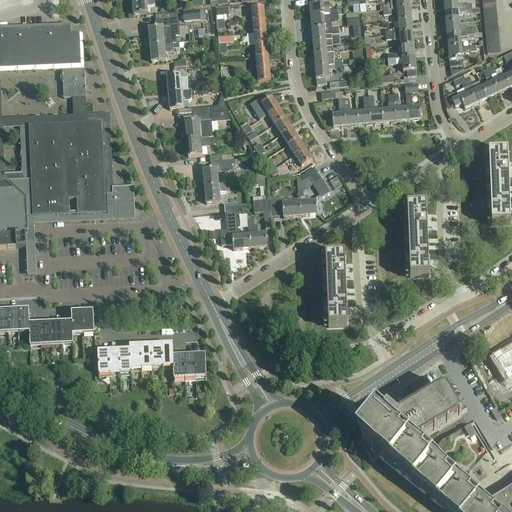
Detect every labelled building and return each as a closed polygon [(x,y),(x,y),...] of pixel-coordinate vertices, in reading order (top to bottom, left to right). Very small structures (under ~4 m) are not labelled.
[(135,0),(132,0),(134,17),(148,16),(147,8),(153,7),(155,6),(155,3),(161,2),(161,0),(135,0)] [(391,12),(398,11),(397,11),(410,10),(409,0),(389,0),(390,7),(383,7),(383,12),(391,11),(391,12)] [(454,0),(444,1),(445,13),(472,11),(471,6),(463,7),(463,6),(457,6),(456,0),(454,0)] [(328,5),(309,6),(310,19),(323,18),(329,17),(337,17),(337,11),(329,12),(329,11),(330,10),(329,5),(328,5)] [(216,10),(217,22),(224,21),(223,17),(228,17),(228,9),(216,10)] [(251,11),(252,23),(265,22),(264,10),(251,11)] [(397,11),(398,11),(399,23),(411,22),(410,10),(397,11)] [(445,13),(446,26),(459,25),(458,17),(472,16),(472,11),(445,13)] [(184,14),(185,24),(200,22),(200,12),(184,14)] [(155,17),(156,23),(178,21),(178,15),(155,17)] [(323,18),(310,19),(311,31),(324,30),(323,18)] [(359,19),(346,20),(347,28),(359,27),(359,19)] [(150,47),(164,46),(176,45),(176,38),(180,37),(178,21),(156,23),(157,30),(149,30),(150,39),(147,39),(147,47),(150,47)] [(252,23),(253,36),(267,34),(265,22),(252,23)] [(385,32),(386,37),(413,35),(411,22),(399,23),(399,30),(393,31),(385,32)] [(446,26),(447,38),(474,36),(474,31),(465,31),(465,30),(459,31),(459,25),(446,26)] [(70,27),(0,29),(0,66),(44,65),(46,67),(48,65),(53,65),(55,66),(57,64),(62,64),(64,66),(70,66),(73,62),(73,56),(71,54),(73,53),(73,47),(71,45),(73,44),(72,38),(71,37),(70,27)] [(324,30),(311,31),(313,44),(340,41),(338,29),(324,30)] [(253,36),(255,48),(268,47),(267,34),(253,36)] [(232,35),(218,38),(219,45),(234,42),(232,35)] [(400,42),(401,48),(414,47),(413,35),(386,37),(386,42),(394,42),(400,42)] [(134,223),(135,219),(114,220),(112,190),(111,162),(109,116),(106,116),(86,116),(86,99),(71,100),(72,116),(2,119),(0,80),(0,74),(62,72),(85,71),(84,65),(83,36),(80,36),(71,37),(72,38),(73,44),(71,45),(73,47),(73,53),(71,54),(73,56),(73,62),(70,66),(64,66),(62,64),(57,64),(55,66),(53,65),(48,65),(46,67),(44,65),(0,66),(0,183),(5,183),(24,200),(25,236),(26,236),(26,250),(25,250),(26,279),(34,278),(32,227),(134,223)] [(474,36),(447,38),(448,51),(461,49),(460,42),(475,41),(474,36)] [(340,41),(313,44),(314,56),(327,55),(326,49),(332,48),(332,47),(340,46),(340,41)] [(164,46),(150,47),(152,65),(166,63),(165,55),(174,54),(173,50),(180,50),(179,45),(176,45),(164,46)] [(255,48),(256,60),(269,59),(268,47),(255,48)] [(415,60),(414,47),(401,48),(395,49),(395,56),(387,57),(388,62),(415,60)] [(450,63),(450,70),(463,69),(462,55),(468,55),(468,54),(476,53),(475,48),(448,51),(449,63),(450,63)] [(327,55),(314,56),(315,69),(334,67),(333,62),(334,62),(333,55),(327,55)] [(509,70),(511,68),(511,65),(508,56),(503,58),(509,70)] [(256,60),(257,72),(270,71),(269,59),(256,60)] [(415,60),(388,62),(388,67),(403,66),(403,73),(407,73),(408,80),(416,79),(416,72),(415,60)] [(334,67),(315,69),(316,81),(317,88),(326,87),(325,81),(329,80),(328,73),(334,72),(334,67)] [(167,78),(169,95),(182,94),(189,93),(186,69),(174,70),(175,77),(167,78)] [(491,78),(493,84),(499,95),(510,90),(505,78),(499,81),(496,75),(495,76),(492,69),(491,69),(487,71),(491,78)] [(85,71),(62,72),(62,76),(62,78),(63,83),(62,83),(62,85),(63,85),(63,100),(71,100),(86,99),(85,91),(86,91),(86,89),(85,89),(85,81),(85,79),(85,71)] [(270,71),(257,72),(258,85),(271,84),(270,71)] [(468,75),(463,78),(476,106),(487,101),(482,89),(475,92),(468,75)] [(380,79),(380,86),(394,85),(393,78),(380,79)] [(476,106),(463,78),(453,82),(456,88),(461,86),(466,96),(459,99),(452,103),(455,110),(462,107),(465,111),(476,106)] [(493,84),(482,89),(487,101),(499,95),(493,84)] [(406,110),(408,123),(421,122),(420,109),(412,109),(411,96),(418,95),(418,87),(404,88),(406,110)] [(182,94),(169,95),(170,112),(184,111),(183,103),(190,102),(191,100),(191,98),(198,97),(198,92),(189,93),(182,94)] [(394,111),(396,124),(408,123),(406,110),(399,111),(399,105),(398,96),(393,97),(394,105),(394,111)] [(268,117),(279,110),(273,99),(261,106),(259,108),(256,103),(250,107),(260,123),(268,117)] [(365,114),(357,115),(358,128),(371,126),(370,113),(369,107),(369,99),(363,100),(365,114)] [(344,106),(344,102),(339,102),(339,110),(339,116),(332,117),(333,130),(346,129),(344,109),(344,106)] [(350,109),(349,109),(344,109),(346,129),(358,128),(357,115),(351,115),(350,109)] [(268,117),(275,127),(286,120),(279,110),(268,117)] [(382,112),(383,125),(396,124),(394,111),(382,112)] [(370,113),(371,126),(383,125),(382,112),(370,113)] [(185,125),(187,142),(213,139),(211,122),(228,121),(228,113),(211,115),(204,116),(192,117),(193,124),(185,125)] [(275,127),(281,138),(292,131),(286,120),(275,127)] [(281,138),(288,148),(299,141),(292,131),(281,138)] [(213,139),(187,142),(188,159),(202,158),(201,149),(210,148),(209,145),(222,144),(222,139),(213,139)] [(288,148),(295,158),(306,151),(299,141),(288,148)] [(306,151),(295,158),(301,169),(312,162),(306,151)] [(507,155),(488,156),(490,192),(509,191),(507,155)] [(210,158),(211,165),(236,163),(235,156),(210,158)] [(203,172),(205,189),(219,188),(217,174),(232,172),(231,166),(236,166),(236,163),(211,165),(211,171),(203,172)] [(298,192),(299,201),(299,205),(301,219),(318,217),(317,210),(320,210),(320,202),(331,195),(315,170),(300,179),(297,179),(298,187),(309,180),(320,198),(316,200),(316,203),(308,204),(308,198),(303,199),(303,191),(298,192)] [(342,187),(337,179),(329,184),(334,192),(342,187)] [(0,250),(23,250),(25,250),(26,250),(26,236),(25,236),(24,200),(5,183),(0,183),(0,250)] [(279,191),(275,184),(269,188),(274,194),(279,191)] [(219,188),(205,189),(207,206),(220,205),(219,196),(230,194),(229,187),(219,188)] [(134,189),(112,190),(114,220),(135,219),(134,189)] [(509,191),(490,192),(491,228),(510,227),(509,191)] [(269,202),(271,214),(271,219),(283,218),(283,220),(301,219),(299,205),(299,201),(284,202),(284,200),(269,202)] [(254,215),(271,214),(269,202),(253,203),(254,215)] [(224,208),(225,215),(237,214),(247,213),(246,206),(224,208)] [(426,208),(407,208),(408,244),(427,243),(426,208)] [(237,214),(225,215),(226,233),(220,233),(222,248),(233,247),(233,252),(250,251),(249,237),(241,237),(240,231),(238,232),(237,214)] [(248,228),(249,237),(250,251),(268,249),(266,235),(258,236),(257,228),(254,228),(253,221),(248,222),(248,228)] [(427,243),(408,244),(410,280),(429,279),(427,243)] [(344,258),(325,258),(327,294),(346,293),(345,266),(344,258)] [(346,293),(327,294),(328,330),(347,329),(346,293)] [(8,336),(19,335),(18,312),(7,313),(8,336)] [(19,335),(30,335),(30,327),(29,312),(18,312),(19,335)] [(0,336),(8,336),(7,313),(0,313),(0,336)] [(71,314),(72,325),(73,337),(83,337),(82,314),(71,314)] [(82,314),(83,337),(94,336),(93,314),(82,314)] [(61,325),(51,326),(52,348),(62,348),(61,325)] [(72,325),(61,325),(62,348),(73,347),(73,337),(72,325)] [(30,335),(30,349),(41,349),(40,326),(30,327),(30,335)] [(51,326),(40,326),(41,349),(52,348),(51,326)] [(163,370),(173,369),(174,369),(173,359),(173,346),(162,347),(163,370)] [(141,371),(152,370),(151,347),(140,348),(141,371)] [(152,370),(163,370),(162,347),(151,347),(152,370)] [(142,372),(141,371),(140,348),(130,348),(130,352),(131,373),(142,372)] [(131,375),(131,373),(130,352),(119,353),(120,376),(131,375)] [(110,378),(110,376),(109,353),(98,354),(99,380),(100,380),(100,379),(110,378)] [(110,376),(120,376),(119,353),(109,353),(110,376)] [(506,381),(511,377),(511,353),(495,363),(506,381)] [(174,369),(173,369),(174,385),(175,385),(175,382),(185,381),(184,358),(173,359),(174,369)] [(194,358),(184,358),(185,381),(195,381),(194,358)] [(205,358),(194,358),(195,381),(206,381),(206,383),(205,358)] [(369,427),(362,437),(367,441),(364,446),(367,449),(365,452),(373,466),(379,458),(445,511),(511,511),(511,492),(509,494),(508,492),(488,504),(476,495),(476,496),(466,488),(467,488),(464,486),(464,487),(455,479),(455,478),(453,477),(452,477),(443,470),(444,469),(441,467),(441,468),(432,460),(432,459),(430,458),(429,458),(420,451),(426,443),(423,440),(462,417),(444,388),(398,416),(396,413),(387,419),(386,418),(375,431),(369,427)] [(496,410),(491,413),(496,423),(497,422),(502,419),(499,416),(498,413),(496,410)] [(471,439),(475,436),(469,427),(465,430),(471,439)]
